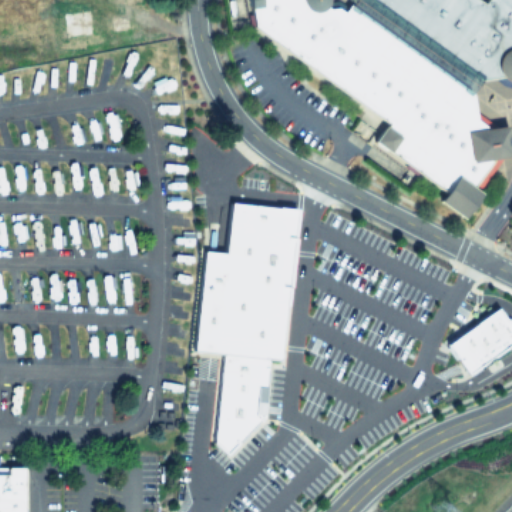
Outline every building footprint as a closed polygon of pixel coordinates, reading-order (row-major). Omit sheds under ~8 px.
[(327,0),(327,2),(340,12),(344,7),(346,9),(467,95),(471,97),(474,99),(471,102),(472,108),(495,124),(495,127),(506,125),(511,155),(500,157),(477,190),(480,193),(461,219),(437,201),(444,193),(372,141),(386,122),(252,27),(247,0),(327,0)] [(368,0),(479,78),(473,86),(467,95),(346,9),(352,0),(368,0)] [(511,0),(482,0),(481,2),(478,0),(368,0),(479,78),(481,79),(496,78),(499,81),(506,86),(511,86),(511,0)] [(91,34),(89,9),(62,12),(65,37),(91,34)] [(112,29),(127,28),(126,16),(111,18),(112,29)] [(148,75),(142,70),(133,81),(139,86),(148,75)] [(115,115),(106,116),(108,140),(118,139),(115,115)] [(81,191),(78,167),(68,168),(70,192),(81,191)] [(30,169),(33,196),(44,194),(40,168),(30,169)] [(59,168),(48,169),(51,194),(62,193),(59,168)] [(291,209),(276,363),(262,362),(256,417),(220,453),(209,441),(218,357),(189,354),(200,251),(221,253),(226,202),(291,209)] [(420,309),(384,295),(395,268),(365,256),(357,277),(308,257),(306,261),(294,256),(275,302),(283,305),(268,343),(340,372),(345,361),(391,379),(420,309)] [(443,346),(491,308),(511,335),(464,373),(443,346)] [(0,511),(0,469),(24,470),(23,511),(0,511)]
